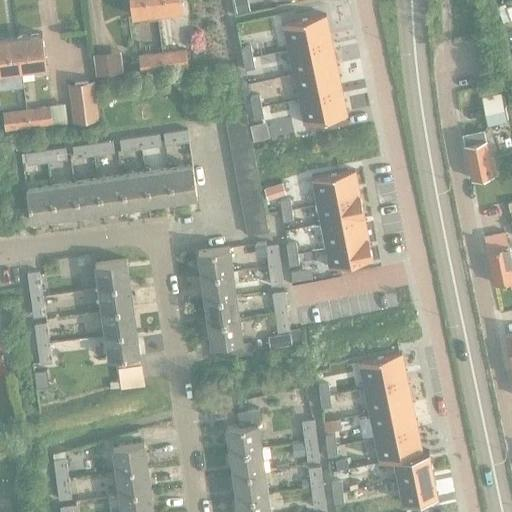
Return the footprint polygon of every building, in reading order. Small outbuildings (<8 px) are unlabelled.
[(154,12),(152,0),(127,0),(129,16),(154,12)] [(177,0),(152,0),(154,12),(179,9),(177,0)] [(246,0),(233,0),(236,12),(249,10),(246,0)] [(331,39),(325,14),(282,23),(288,48),(331,39)] [(41,32),(16,35),(21,68),(45,66),(41,32)] [(0,70),(21,68),(16,35),(0,37),(0,70)] [(336,63),(331,39),(288,48),(293,73),(336,63)] [(186,48),(159,51),(161,70),(189,67),(186,48)] [(161,70),(159,51),(139,54),(141,73),(161,70)] [(341,88),(336,63),(293,73),(298,97),(341,88)] [(99,118),(94,79),(68,82),(73,122),(99,118)] [(481,95),(495,93),(493,84),(480,87),(481,95)] [(347,114),(341,88),(298,97),(304,123),(347,114)] [(482,100),(486,124),(507,121),(503,96),(482,100)] [(50,105),(26,107),(29,130),(53,127),(50,105)] [(29,130),(26,107),(3,110),(5,133),(29,130)] [(224,117),(226,128),(246,124),(244,114),(224,117)] [(228,139),(248,135),(246,124),(226,128),(228,139)] [(161,132),(163,143),(187,140),(185,129),(161,132)] [(461,134),(471,177),(491,173),(482,129),(461,134)] [(159,132),(138,135),(140,147),(161,144),(159,132)] [(140,147),(138,135),(119,137),(121,150),(140,147)] [(228,139),(230,149),(250,145),(248,135),(228,139)] [(112,139),(93,142),(95,154),(114,151),(112,139)] [(95,154),(93,142),(73,144),(75,157),(95,154)] [(65,145),(47,148),(49,160),(67,158),(65,145)] [(232,160),(252,156),(250,145),(230,149),(232,160)] [(49,160),(47,148),(25,151),(27,163),(49,160)] [(234,170),(254,166),(252,156),(232,160),(234,170)] [(191,164),(166,168),(174,198),(195,195),(191,164)] [(235,181),(256,177),(254,166),(234,170),(235,181)] [(166,168),(143,171),(147,202),(174,198),(166,168)] [(359,194),(354,169),(311,178),(316,203),(359,194)] [(143,171),(121,174),(127,205),(147,202),(143,171)] [(121,174),(98,178),(104,208),(127,205),(121,174)] [(237,191),(258,188),(256,177),(235,181),(237,191)] [(98,178),(75,181),(79,212),(104,208),(98,178)] [(75,181),(52,184),(55,215),(79,212),(75,181)] [(282,181),(264,186),(267,198),(285,193),(282,181)] [(55,215),(52,184),(25,188),(30,219),(55,215)] [(239,202),(260,198),(258,188),(237,191),(239,202)] [(364,216),(359,194),(316,203),(321,224),(364,216)] [(241,212),(262,209),(260,198),(239,202),(241,212)] [(243,223),(264,219),(262,209),(241,212),(243,223)] [(368,238),(364,216),(321,224),(325,247),(368,238)] [(266,229),(264,219),(243,223),(245,233),(266,229)] [(483,237),(493,282),(511,277),(511,269),(504,233),(483,237)] [(372,258),(368,238),(325,247),(329,266),(372,258)] [(265,244),(268,267),(281,265),(278,243),(265,244)] [(196,250),(200,273),(232,272),(229,246),(196,250)] [(94,263),(97,286),(129,282),(125,258),(94,262),(94,263)] [(281,265),(268,267),(271,284),(283,283),(281,265)] [(27,271),(30,296),(41,294),(38,270),(27,271)] [(200,273),(203,297),(235,293),(232,272),(200,273)] [(97,286),(101,310),(132,306),(129,282),(97,286)] [(272,292),(275,312),(287,310),(285,290),(272,292)] [(203,297),(207,321),(239,317),(235,293),(203,297)] [(33,315),(34,319),(45,317),(44,313),(41,294),(30,296),(33,315)] [(101,310),(104,333),(135,330),(132,306),(101,310)] [(287,310),(275,312),(279,334),(291,332),(287,310)] [(239,317),(207,321),(210,345),(242,340),(239,317)] [(46,322),(35,323),(37,343),(49,341),(48,335),(46,322)] [(135,330),(104,333),(107,357),(139,353),(135,330)] [(511,331),(503,333),(510,365),(511,364),(511,331)] [(406,378),(401,352),(358,361),(363,387),(406,378)] [(411,401),(406,378),(363,387),(368,410),(411,401)] [(120,380),(109,381),(110,389),(121,388),(120,380)] [(417,426),(411,401),(368,410),(374,435),(388,432),(417,426)] [(225,426),(229,451),(260,446),(256,422),(258,421),(256,407),(235,410),(237,424),(225,426)] [(301,419),(304,440),(317,439),(315,418),(301,419)] [(388,432),(374,435),(379,458),(393,455),(421,449),(417,426),(388,432)] [(317,439),(304,440),(306,453),(307,460),(319,458),(317,439)] [(304,440),(292,442),(294,455),(306,453),(304,440)] [(111,446),(115,470),(146,466),(143,442),(111,446)] [(229,451),(232,473),(263,468),(260,446),(229,451)] [(433,472),(428,448),(421,449),(393,455),(398,479),(433,472)] [(53,458),(56,478),(68,476),(65,457),(53,458)] [(346,458),(336,460),(337,469),(348,467),(346,458)] [(115,470),(118,494),(149,489),(146,466),(115,470)] [(302,488),(311,487),(311,486),(323,484),(321,466),(308,467),(310,477),(301,478),(302,488)] [(232,473),(236,496),(266,492),(263,468),(232,473)] [(437,490),(433,472),(398,479),(402,497),(437,490)] [(68,476),(56,478),(59,499),(71,497),(68,476)] [(311,486),(311,487),(314,507),(326,505),(323,484),(311,486)] [(118,494),(120,511),(152,511),(149,489),(118,494)] [(236,496),(237,511),(269,511),(266,492),(236,496)]
